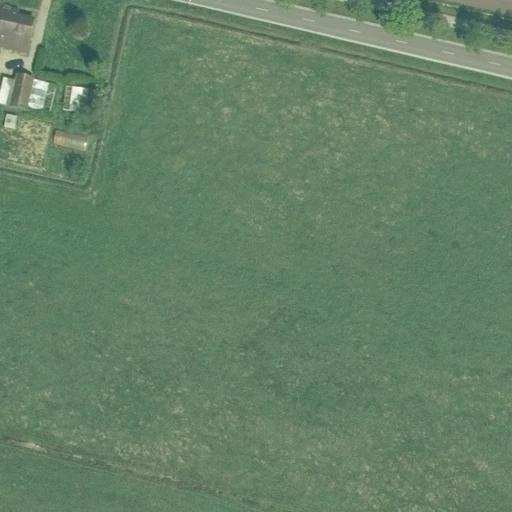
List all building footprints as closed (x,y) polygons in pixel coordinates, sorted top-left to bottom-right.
[(0,49),(25,55),(33,22),(16,18),(17,13),(0,9),(0,49)] [(28,115),(36,82),(18,78),(10,111),(28,115)] [(65,89),(63,112),(83,114),(85,91),(65,89)] [(6,117),(4,130),(14,131),(16,119),(6,117)] [(78,149),(81,135),(51,128),(47,142),(78,149)]
